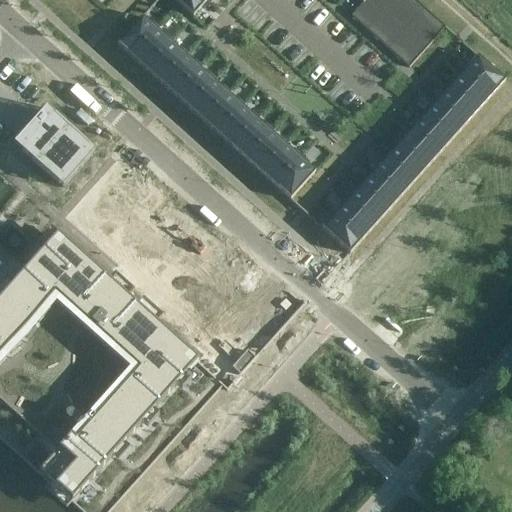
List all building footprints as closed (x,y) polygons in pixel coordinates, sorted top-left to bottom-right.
[(206,3),(202,0),(172,0),(193,18),(206,3)] [(445,29),(412,0),(365,0),(361,5),(350,17),(409,69),(445,29)] [(131,59),(156,31),(142,18),(116,46),(131,59)] [(145,72),(171,44),(156,31),(131,59),(145,72)] [(160,85),(185,57),(171,44),(145,72),(160,85)] [(174,98),(199,70),(185,57),(160,85),(174,98)] [(504,83),(476,57),(463,72),(491,97),(504,83)] [(188,111),(214,83),(199,70),(174,98),(188,111)] [(491,97),(463,72),(451,86),(479,111),(491,97)] [(203,124),(228,96),(214,83),(188,111),(203,124)] [(479,111),(451,86),(438,100),(466,126),(479,111)] [(217,137),(243,109),(228,96),(203,124),(217,137)] [(466,126),(438,100),(425,115),(453,140),(466,126)] [(232,150),(257,122),(243,109),(217,137),(232,150)] [(453,140),(425,115),(412,129),(440,155),(453,140)] [(54,117),(22,153),(22,154),(57,185),(90,149),(89,149),(55,117),(54,117)] [(246,163),(271,135),(257,122),(232,150),(246,163)] [(440,155),(412,129),(399,144),(427,169),(440,155)] [(260,176),(286,147),(271,135),(246,163),(260,176)] [(427,169),(399,144),(386,158),(414,183),(427,169)] [(275,189),(300,160),(286,147),(260,176),(275,189)] [(414,183),(386,158),(373,172),(401,198),(414,183)] [(289,202),(315,173),(300,160),(275,189),(289,202)] [(401,198),(373,172),(360,187),(388,212),(401,198)] [(388,212),(360,187),(347,201),(375,226),(388,212)] [(375,226),(347,201),(334,215),(362,241),(375,226)] [(362,241),(334,215),(321,230),(349,255),(362,241)] [(14,286),(0,301),(0,401),(53,450),(57,453),(52,458),(52,459),(39,473),(38,474),(72,504),(197,364),(125,299),(109,285),(57,238),(26,272),(14,286)]
